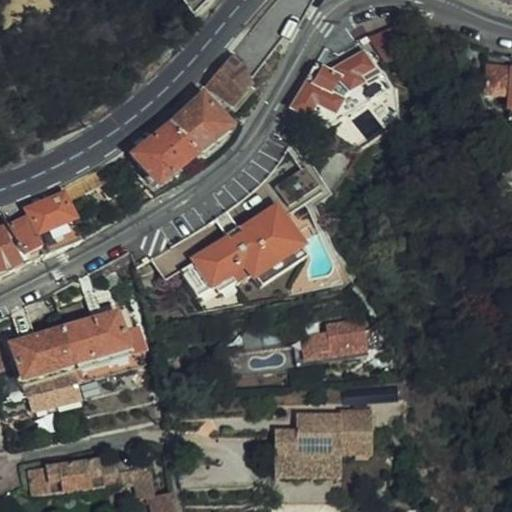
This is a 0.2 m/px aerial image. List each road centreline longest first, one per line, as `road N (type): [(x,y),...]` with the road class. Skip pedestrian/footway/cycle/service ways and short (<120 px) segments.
road 1 (residential): [(0,302),(225,170),(249,147),(324,20),(348,0)]
road 2 (primary): [(0,191),(131,122),(246,0)]
